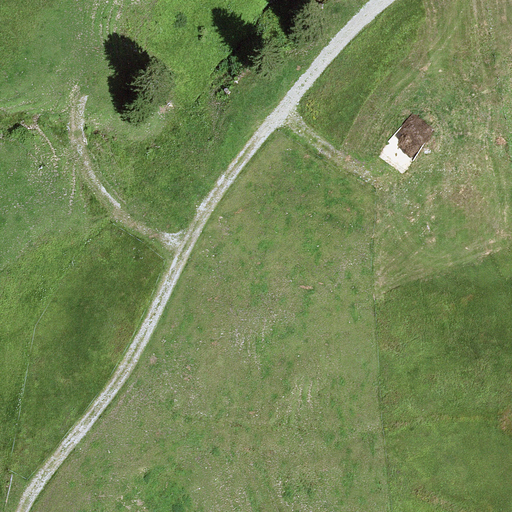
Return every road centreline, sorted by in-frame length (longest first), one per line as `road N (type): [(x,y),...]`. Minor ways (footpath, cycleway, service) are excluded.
road 1 (track): [(388,0),(332,47),(227,187),(147,331),(30,511)]
road 2 (track): [(80,99),(77,137),(93,191),(139,229),(193,249)]
road 3 (track): [(287,107),(357,171),(390,185)]
